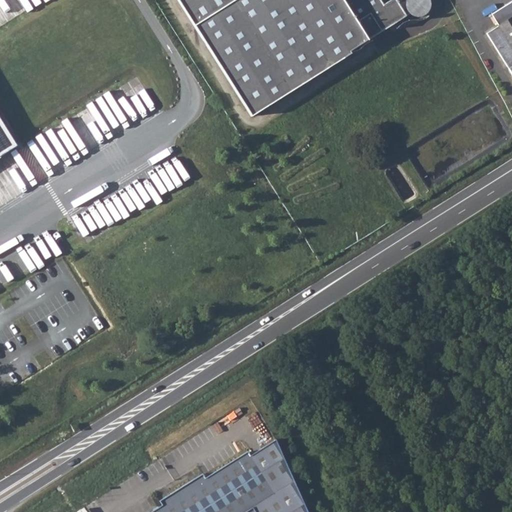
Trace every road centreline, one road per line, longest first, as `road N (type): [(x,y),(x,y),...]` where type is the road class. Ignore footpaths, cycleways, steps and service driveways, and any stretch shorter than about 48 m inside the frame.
road 1 (primary): [(0,509),(208,375),(328,285)]
road 2 (primary): [(328,285),(0,486)]
road 3 (primary): [(328,285),(511,172)]
